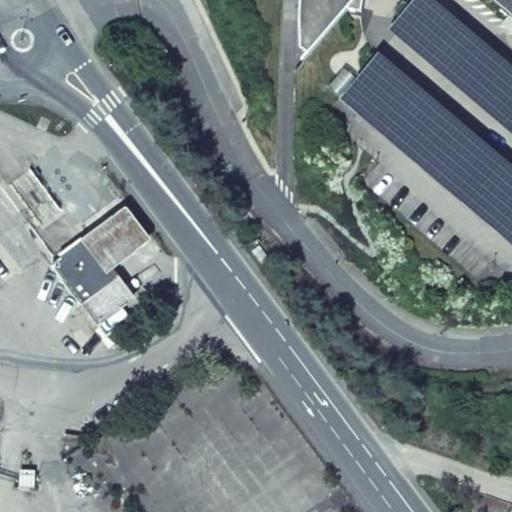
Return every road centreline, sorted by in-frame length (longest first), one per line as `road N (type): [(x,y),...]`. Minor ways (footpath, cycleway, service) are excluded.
road 1 (secondary): [(239,293),(77,79),(22,41)]
road 2 (secondary): [(419,511),(239,293)]
road 3 (secondary): [(239,293),(394,511)]
